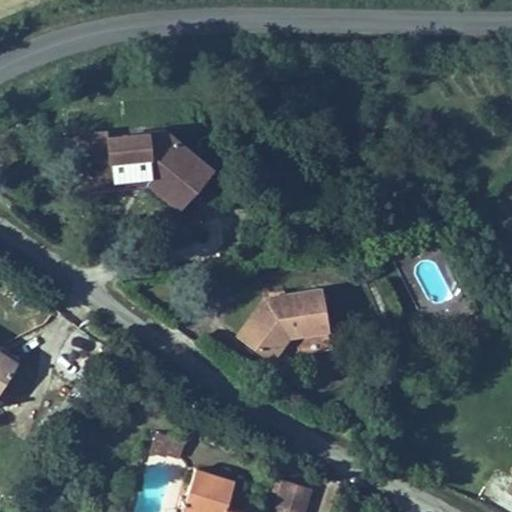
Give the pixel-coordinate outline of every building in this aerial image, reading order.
[(111,133),(80,138),(82,155),(113,151),(112,142),(111,133)] [(113,151),(82,155),(87,189),(148,180),(164,194),(159,199),(177,215),(213,177),(167,134),(112,142),(113,151)] [(148,180),(87,189),(88,195),(145,186),(159,199),(164,194),(148,180)] [(264,301),(235,341),(275,368),(290,345),(329,337),(321,290),(264,301)] [(0,390),(16,366),(0,355),(0,390)] [(182,439),(153,431),(147,452),(176,460),(182,439)] [(193,473),(181,511),(243,511),(230,508),(237,486),(193,473)] [(270,511),(303,511),(311,487),(281,478),(270,511)]
